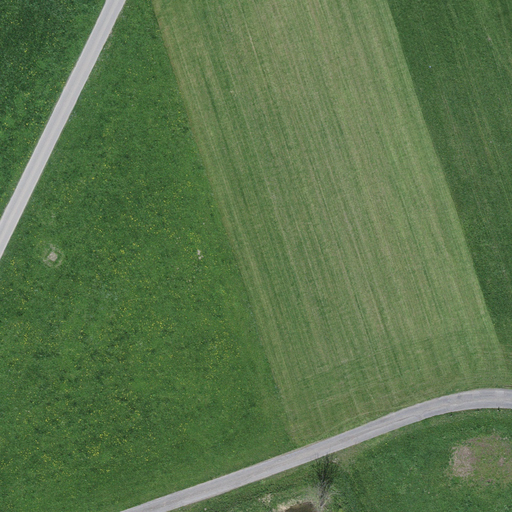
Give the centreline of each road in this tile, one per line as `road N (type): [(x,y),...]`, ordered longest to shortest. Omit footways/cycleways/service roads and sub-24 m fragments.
road 1 (track): [(146,511),(416,414),(511,399)]
road 2 (unclassified): [(0,229),(111,0)]
